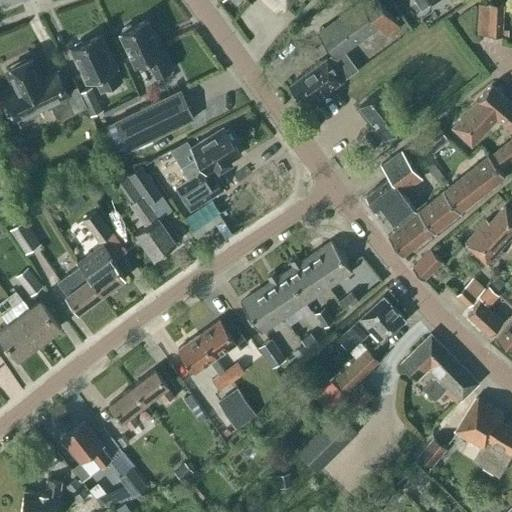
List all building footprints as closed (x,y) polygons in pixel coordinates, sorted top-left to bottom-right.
[(263,0),(279,14),(291,0),(263,0)] [(333,51),(290,83),(306,105),(357,68),(344,49),(378,24),(386,36),(400,26),(381,0),(362,0),(320,32),(333,51)] [(434,0),(415,0),(421,8),(434,0)] [(477,34),(501,36),(502,4),(489,3),(488,5),(478,4),(477,34)] [(147,19),(119,32),(135,66),(148,60),(156,76),(171,70),(147,19)] [(96,82),(98,82),(102,90),(117,83),(110,70),(116,68),(100,34),(84,42),(80,40),(74,43),(73,47),(71,48),(87,81),(94,78),(96,82)] [(77,88),(66,93),(57,74),(44,80),(41,75),(39,76),(31,58),(7,69),(18,91),(5,97),(6,101),(0,104),(7,117),(13,115),(15,118),(50,102),(58,118),(71,111),(72,112),(85,105),(77,88)] [(497,118),(491,113),(505,97),(491,85),(468,110),(488,128),(497,118)] [(103,110),(92,87),(80,93),(92,116),(103,110)] [(180,90),(115,121),(129,149),(193,119),(180,90)] [(381,90),(359,106),(384,139),(407,122),(381,90)] [(497,118),(511,130),(511,102),(505,97),(491,113),(497,118)] [(471,146),(488,128),(468,110),(451,128),(471,146)] [(446,137),(443,134),(435,124),(419,136),(430,149),(446,137)] [(175,186),(190,210),(222,189),(215,178),(213,179),(210,175),(231,162),(230,160),(239,154),(232,141),(234,136),(229,128),(224,129),(192,149),(198,158),(183,168),(189,178),(175,186)] [(506,162),(511,157),(511,152),(505,143),(497,149),(506,162)] [(499,168),(506,162),(497,149),(489,156),(499,168)] [(392,229),(416,212),(402,193),(421,180),(401,152),(381,166),(389,177),(366,194),(392,229)] [(162,175),(174,168),(166,155),(155,162),(162,175)] [(489,156),(442,192),(458,213),(505,176),(499,168),(489,156)] [(128,203),(144,227),(136,232),(154,258),(176,243),(148,203),(161,194),(141,166),(128,175),(142,194),(128,203)] [(76,209),(86,203),(78,192),(68,199),(76,209)] [(434,232),(458,213),(442,192),(418,211),(434,232)] [(0,202),(0,214),(0,215),(16,208),(10,197),(0,202)] [(486,219),(464,242),(490,266),(503,252),(499,248),(511,234),(511,213),(504,206),(490,222),(486,219)] [(114,232),(97,208),(82,219),(99,242),(114,232)] [(387,235),(401,254),(431,231),(416,212),(387,235)] [(10,229),(26,253),(40,243),(24,219),(10,229)] [(331,240),(307,257),(328,287),(352,271),(331,240)] [(76,261),(80,266),(101,295),(124,277),(110,259),(112,258),(102,243),(88,252),(76,261)] [(442,260),(431,248),(421,258),(433,269),(442,260)] [(293,265),(284,271),(306,303),(328,287),(307,257),(300,261),(297,256),(290,260),(293,265)] [(411,267),(423,279),(433,269),(421,258),(411,267)] [(16,275),(31,295),(43,286),(28,266),(16,275)] [(78,311),(101,295),(80,266),(58,283),(78,311)] [(271,281),(262,286),(284,318),(306,303),(284,271),(278,276),(274,271),(267,275),(271,281)] [(498,275),(491,283),(503,293),(510,286),(498,275)] [(465,283),(455,294),(467,304),(477,294),(465,283)] [(488,285),(478,296),(488,305),(498,294),(488,285)] [(261,334),(284,318),(262,286),(240,302),(261,334)] [(15,290),(5,297),(13,307),(19,316),(38,341),(59,326),(40,300),(29,308),(15,290)] [(352,290),(340,301),(347,310),(360,299),(352,290)] [(337,338),(356,358),(335,378),(347,391),(378,361),(359,341),(371,330),(382,341),(405,320),(383,296),(337,338)] [(5,297),(0,300),(0,310),(3,314),(13,307),(5,297)] [(489,335),(502,322),(480,301),(467,315),(489,335)] [(324,306),(315,313),(324,326),(333,319),(324,306)] [(19,316),(0,329),(0,333),(17,357),(38,341),(19,316)] [(219,318),(198,333),(215,357),(237,342),(219,318)] [(511,318),(496,337),(511,351),(511,318)] [(194,372),(215,357),(198,333),(177,348),(194,372)] [(425,369),(434,378),(423,389),(434,400),(445,389),(458,402),(478,382),(430,333),(401,362),(416,378),(425,369)] [(312,335),(303,342),(310,350),(319,343),(312,335)] [(285,358),(272,338),(259,347),(272,367),(285,358)] [(302,345),(293,352),(298,359),(307,351),(302,345)] [(237,361),(224,370),(232,381),(244,371),(237,361)] [(154,368),(132,386),(145,403),(158,393),(165,402),(173,396),(166,386),(167,385),(154,368)] [(219,390),(232,381),(224,370),(212,379),(219,390)] [(339,402),(351,414),(372,393),(360,381),(339,402)] [(132,413),(145,403),(132,386),(109,403),(122,420),(123,419),(130,429),(139,422),(132,413)] [(503,414),(476,397),(455,430),(479,446),(473,457),(496,472),(511,447),(511,429),(499,421),(503,414)] [(256,414),(246,399),(226,413),(236,428),(256,414)] [(338,410),(324,424),(343,444),(358,430),(338,410)] [(83,420),(62,438),(80,461),(90,454),(99,466),(109,459),(99,447),(101,444),(83,420)] [(418,455),(431,466),(447,448),(433,437),(418,455)] [(401,479),(415,494),(433,477),(419,462),(401,479)] [(118,477),(133,496),(147,486),(132,467),(118,477)] [(275,475),(276,488),(289,486),(287,474),(275,475)] [(66,485),(78,501),(88,493),(76,478),(66,485)] [(23,490),(20,511),(56,511),(61,481),(48,479),(45,493),(23,490)]
